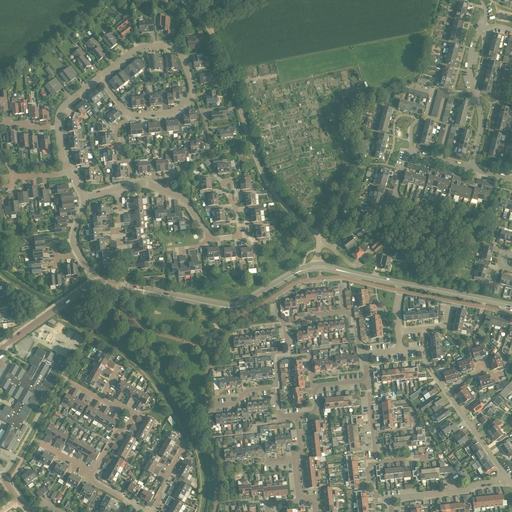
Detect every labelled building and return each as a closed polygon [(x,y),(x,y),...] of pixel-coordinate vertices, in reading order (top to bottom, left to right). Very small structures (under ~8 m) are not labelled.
[(455,7),(467,11),(468,5),(467,5),(468,2),(461,0),(456,0),(456,2),(459,3),(457,8),(455,7)] [(152,12),(151,1),(144,1),(145,13),(152,12)] [(125,3),(122,6),(127,11),(130,8),(125,3)] [(455,7),(454,9),(457,10),(456,13),(465,16),(467,11),(455,7)] [(453,13),(453,14),(456,15),(455,18),(464,21),(465,16),(456,13),(454,12),(453,13)] [(130,22),(127,18),(130,15),(129,13),(123,18),(124,20),(115,26),(123,36),(132,30),(127,24),(130,22)] [(158,14),(158,26),(161,27),(161,31),(166,31),(166,34),(170,35),(170,26),(169,26),(170,18),(163,18),(163,14),(158,14)] [(139,23),(140,32),(143,31),(143,32),(153,31),(152,20),(143,21),(143,22),(139,23)] [(453,22),(453,26),(462,28),(463,23),(452,20),(451,21),(453,22)] [(112,39),(115,36),(112,32),(103,39),(111,48),(116,44),(115,42),(112,39)] [(73,44),(76,41),(70,33),(67,36),(73,44)] [(203,39),(203,34),(197,35),(197,37),(188,38),(189,49),(199,48),(199,39),(203,39)] [(493,34),(492,40),(500,43),(502,36),(493,34)] [(447,36),(447,37),(449,37),(448,41),(458,44),(459,38),(450,36),(447,35),(447,36)] [(94,37),(86,44),(99,61),(104,56),(98,49),(101,47),(94,37)] [(490,41),(489,44),(491,44),(490,46),(499,48),(500,43),(492,40),(492,41),(490,41)] [(490,46),(488,52),(497,55),(499,49),(490,46)] [(77,64),(83,71),(89,66),(82,57),(86,54),(81,48),(73,54),(79,62),(77,64)] [(497,55),(488,52),(487,58),(496,61),(497,55)] [(196,67),(196,70),(197,71),(201,70),(202,69),(201,67),(205,67),(205,61),(211,60),(210,54),(203,55),(203,58),(194,59),(195,68),(196,67)] [(447,56),(446,59),(456,62),(457,57),(447,54),(445,54),(445,55),(447,56)] [(150,68),(153,68),(159,71),(163,70),(162,58),(158,58),(158,57),(149,58),(150,68)] [(167,68),(176,67),(176,71),(181,71),(178,60),(175,61),(175,57),(166,58),(167,68)] [(443,60),(442,64),(454,67),(456,62),(446,59),(444,58),(443,60)] [(138,60),(132,65),(138,73),(144,68),(138,60)] [(488,65),(488,67),(499,70),(501,64),(489,61),(488,62),(487,64),(488,65)] [(138,73),(132,65),(125,71),(131,78),(138,73)] [(441,70),(440,71),(452,74),(454,69),(444,66),(441,66),(440,70),(441,70)] [(49,67),(45,69),(52,78),(55,75),(49,67)] [(71,67),(61,75),(68,83),(75,77),(72,73),(74,71),(71,67)] [(487,71),(486,73),(495,76),(496,72),(499,73),(499,70),(488,67),(488,68),(487,68),(486,70),(487,71)] [(440,72),(440,73),(442,73),(441,77),(451,79),(452,74),(440,71),(440,72)] [(123,72),(116,77),(123,85),(129,80),(123,72)] [(206,77),(200,77),(200,84),(211,83),(210,80),(214,79),(213,72),(206,73),(206,77)] [(486,73),(485,79),(493,82),(495,76),(486,73)] [(123,85),(116,77),(110,82),(116,90),(123,85)] [(59,83),(56,79),(46,87),(53,95),(60,89),(57,85),(59,83)] [(485,79),(483,85),(492,88),(493,82),(485,79)] [(437,82),(437,83),(440,84),(439,87),(448,90),(449,85),(440,82),(438,81),(437,82)] [(492,88),(483,85),(481,91),(490,94),(492,88)] [(175,90),(172,90),(173,94),(174,101),(179,100),(179,94),(182,94),(181,87),(175,88),(175,90)] [(366,92),(367,97),(372,95),(379,92),(378,89),(374,91),(373,90),(371,91),(369,91),(367,91),(366,92)] [(94,94),(93,94),(100,102),(99,101),(102,98),(105,101),(108,98),(104,93),(102,95),(98,90),(97,91),(96,90),(93,92),(94,94)] [(167,92),(164,93),(165,100),(168,100),(168,105),(174,105),(174,101),(173,94),(172,90),(167,92)] [(219,100),(219,98),(217,97),(217,95),(216,95),(216,91),(208,92),(208,97),(206,97),(207,104),(211,103),(211,107),(217,106),(217,103),(217,101),(218,101),(219,100)] [(155,93),(146,94),(147,102),(150,102),(151,107),(156,106),(155,93)] [(164,93),(155,93),(156,106),(162,106),(161,101),(165,100),(164,93)] [(97,104),(100,102),(93,94),(92,94),(89,96),(90,97),(89,97),(92,101),(90,103),(95,109),(98,106),(97,104)] [(140,97),(137,97),(138,108),(144,108),(144,103),(147,102),(146,94),(140,95),(140,97)] [(138,108),(137,97),(128,98),(128,103),(131,103),(132,109),(138,108)] [(19,114),(18,100),(17,98),(11,98),(12,102),(9,102),(9,109),(13,109),(13,114),(19,114)] [(21,99),(18,100),(19,114),(25,113),(24,108),(27,107),(27,100),(21,101),(21,99)] [(398,109),(404,110),(406,102),(400,100),(398,109)] [(91,112),(95,109),(90,103),(88,105),(85,101),(80,104),(87,113),(90,110),(91,112)] [(461,101),(459,107),(468,109),(470,103),(461,101)] [(404,110),(410,112),(412,103),(406,102),(404,110)] [(410,112),(416,114),(418,105),(412,103),(410,112)] [(75,113),(74,115),(80,118),(83,119),(84,115),(87,113),(80,104),(76,108),(79,112),(77,113),(75,113)] [(109,110),(108,110),(117,120),(118,120),(120,119),(120,117),(121,117),(117,112),(119,110),(115,105),(112,107),(112,108),(109,111),(109,110)] [(418,105),(416,114),(422,115),(425,107),(418,105)] [(39,111),(39,108),(36,109),(36,106),(29,106),(29,115),(30,119),(34,119),(39,118),(39,111)] [(501,106),(499,112),(511,116),(511,113),(509,112),(510,109),(501,106)] [(382,113),(391,115),(393,109),(384,107),(383,110),(380,109),(379,112),(382,113)] [(459,107),(458,113),(466,115),(468,109),(459,107)] [(39,118),(40,121),(46,120),(46,115),(49,114),(48,108),(42,108),(42,111),(39,111),(39,118)] [(218,109),(219,113),(212,113),(212,121),(222,120),(222,114),(228,114),(227,108),(218,109)] [(117,120),(108,110),(105,112),(105,114),(106,115),(103,117),(107,121),(109,119),(112,124),(113,123),(114,123),(116,122),(116,121),(117,120)] [(189,111),(189,114),(190,121),(190,123),(199,122),(198,115),(195,115),(195,110),(189,111)] [(499,112),(498,119),(507,121),(508,115),(511,116),(499,112)] [(382,113),(381,119),(390,121),(391,115),(382,113)] [(458,113),(456,119),(465,121),(466,115),(458,113)] [(181,121),(181,125),(181,128),(186,127),(187,128),(190,128),(190,123),(190,121),(189,114),(183,115),(184,120),(181,120),(181,121)] [(68,121),(69,127),(77,126),(77,121),(78,121),(80,118),(74,115),(71,121),(68,121)] [(379,125),(388,127),(390,121),(381,119),(380,122),(378,122),(377,124),(379,125)] [(465,121),(456,119),(455,125),(463,128),(465,121)] [(498,119),(496,125),(508,128),(508,125),(506,124),(507,121),(498,119)] [(426,120),(425,126),(433,128),(434,128),(435,129),(436,126),(434,126),(435,122),(426,120)] [(166,126),(163,127),(164,137),(166,137),(166,134),(169,134),(169,132),(173,132),(172,121),(166,122),(166,126)] [(177,121),(172,121),(173,132),(173,134),(177,134),(177,133),(180,133),(180,135),(184,135),(184,132),(182,132),(181,128),(181,125),(181,121),(177,121)] [(160,122),(154,123),(155,134),(155,133),(155,137),(156,137),(159,135),(162,135),(164,137),(163,127),(160,127),(160,122)] [(97,132),(98,132),(103,132),(107,132),(106,126),(101,127),(101,123),(93,124),(94,133),(97,132)] [(145,128),(146,136),(147,140),(148,139),(148,138),(148,136),(151,136),(151,134),(155,134),(154,123),(148,124),(148,128),(145,128)] [(141,137),(146,136),(145,128),(142,129),(142,124),(136,125),(137,135),(141,135),(141,137)] [(133,136),(137,135),(136,125),(130,125),(130,130),(127,131),(128,138),(133,138),(133,136)] [(388,127),(379,125),(378,131),(386,133),(388,127)] [(508,128),(496,125),(494,131),(505,133),(506,130),(507,130),(508,128)] [(74,132),(74,135),(82,134),(81,130),(78,130),(77,126),(69,127),(67,128),(68,131),(69,131),(69,132),(74,132)] [(425,126),(423,132),(432,134),(433,128),(425,126)] [(220,136),(221,139),(224,138),(224,136),(236,135),(235,128),(232,129),(232,128),(228,128),(228,129),(217,130),(217,136),(220,136)] [(463,130),(461,136),(470,138),(471,132),(463,130)] [(8,140),(8,143),(14,142),(14,145),(19,145),(17,132),(14,132),(7,132),(7,136),(4,137),(5,141),(8,140)] [(98,136),(98,141),(110,140),(110,134),(104,135),(104,132),(107,132),(103,132),(98,132),(97,132),(97,137),(98,136)] [(422,135),(421,138),(430,140),(432,141),(434,135),(432,134),(423,132),(423,133),(422,132),(422,135)] [(494,133),(492,139),(504,142),(501,141),(503,135),(494,133)] [(70,138),(70,144),(79,143),(79,138),(81,138),(81,139),(82,139),(83,139),(83,138),(83,137),(82,137),(82,134),(74,135),(75,138),(70,138)] [(380,134),(378,140),(387,142),(389,136),(380,134)] [(21,148),(29,147),(28,138),(28,136),(20,137),(21,148)] [(461,136),(459,142),(468,144),(470,138),(461,136)] [(28,138),(29,147),(29,150),(37,149),(36,138),(28,138)] [(50,149),(49,138),(40,138),(42,150),(50,149)] [(200,140),(196,140),(197,151),(203,150),(202,145),(206,145),(205,138),(200,138),(200,140)] [(430,140),(421,138),(420,144),(429,147),(430,140)] [(492,139),(491,145),(500,147),(501,144),(503,144),(504,142),(492,139)] [(98,145),(98,149),(103,149),(106,149),(106,146),(111,146),(110,140),(98,141),(99,145),(98,145)] [(192,142),(187,142),(188,150),(191,150),(191,154),(197,154),(197,151),(196,140),(196,143),(192,144),(192,142)] [(378,140),(377,146),(385,148),(387,142),(378,140)] [(183,152),(179,152),(180,162),(186,162),(185,157),(189,157),(188,150),(187,142),(188,149),(182,149),(183,152)] [(459,142),(458,148),(467,150),(468,144),(459,142)] [(83,143),(79,143),(70,144),(71,149),(72,149),(76,149),(76,151),(77,151),(80,151),(83,151),(83,149),(83,143)] [(491,145),(489,151),(498,153),(500,147),(491,145)] [(377,146),(375,152),(384,154),(385,148),(377,146)] [(107,153),(107,157),(116,156),(118,155),(117,152),(116,151),(110,151),(110,148),(106,149),(103,149),(98,149),(103,149),(103,153),(107,153)] [(169,148),(170,158),(171,158),(174,158),(174,163),(180,162),(179,152),(175,152),(175,150),(172,151),(172,148),(169,148)] [(467,150),(458,148),(457,151),(456,151),(455,153),(456,153),(456,154),(465,156),(467,150)] [(80,154),(76,155),(75,155),(75,156),(74,156),(74,160),(76,160),(84,159),(84,155),(88,155),(88,153),(87,150),(83,151),(80,151),(80,154)] [(498,153),(489,151),(488,157),(493,158),(492,161),(498,163),(499,160),(497,159),(498,153)] [(384,154),(375,152),(373,158),(382,160),(384,154)] [(104,166),(111,165),(117,164),(117,162),(116,156),(107,157),(104,158),(104,166)] [(166,161),(162,161),(163,172),(169,171),(168,166),(171,166),(171,158),(170,158),(166,159),(166,161)] [(84,159),(76,160),(76,166),(81,165),(82,168),(89,168),(89,163),(85,164),(84,159)] [(145,174),(144,163),(140,163),(139,160),(135,160),(136,170),(138,169),(139,174),(145,174)] [(148,163),(144,163),(145,174),(151,173),(150,168),(154,168),(153,160),(148,161),(148,163)] [(158,160),(153,160),(154,168),(156,168),(157,172),(163,172),(162,161),(158,162),(158,160)] [(228,160),(222,161),(224,174),(229,174),(229,168),(232,168),(231,161),(228,162),(228,160)] [(224,174),(222,161),(223,164),(217,165),(217,163),(214,163),(215,167),(217,167),(218,175),(224,174)] [(116,169),(116,173),(125,172),(126,171),(126,168),(124,168),(124,167),(119,168),(119,164),(117,164),(111,165),(112,169),(116,169)] [(85,171),(85,176),(94,176),(94,171),(98,171),(97,167),(90,167),(90,170),(85,171)] [(377,169),(376,174),(388,177),(388,175),(392,176),(393,173),(377,169)] [(125,172),(116,173),(116,178),(112,178),(113,182),(119,182),(119,179),(125,178),(125,172)] [(416,175),(414,185),(419,186),(422,172),(420,172),(419,175),(416,174),(416,175)] [(378,175),(377,180),(386,182),(388,177),(376,174),(378,175)] [(86,181),(86,182),(92,181),(92,184),(99,184),(98,179),(94,180),(94,175),(94,176),(85,176),(85,177),(84,178),(84,181),(86,181)] [(201,179),(201,185),(211,184),(211,178),(209,178),(209,176),(198,177),(199,179),(201,179)] [(427,185),(426,187),(431,188),(432,187),(434,177),(429,176),(427,185)] [(459,197),(461,188),(460,187),(461,187),(459,186),(460,183),(460,182),(461,178),(459,177),(458,182),(456,186),(453,198),(458,199),(459,197)] [(437,188),(436,190),(437,190),(441,191),(442,191),(442,189),(445,180),(444,180),(440,179),(437,188)] [(477,199),(478,199),(483,180),(481,180),(479,185),(481,185),(480,189),(475,188),(472,199),(477,201),(477,199)] [(200,191),(200,193),(204,193),(204,190),(212,189),(211,184),(201,185),(202,190),(200,191)] [(251,192),(257,192),(255,192),(254,189),(253,189),(252,184),(241,185),(241,191),(249,190),(249,193),(251,192)] [(57,186),(58,194),(61,193),(68,192),(67,185),(57,186)] [(27,187),(28,192),(28,199),(38,198),(37,191),(37,186),(27,187)] [(485,191),(483,200),(488,202),(491,192),(491,193),(492,189),(489,188),(488,192),(485,191)] [(48,190),(37,191),(38,198),(39,203),(40,202),(42,204),(49,203),(48,190)] [(18,193),(19,201),(19,205),(29,204),(28,199),(28,192),(18,193)] [(61,193),(62,201),(72,200),(71,192),(68,193),(68,192),(61,193),(58,194),(61,193)] [(205,196),(206,201),(218,200),(217,194),(210,195),(209,192),(204,193),(200,193),(204,193),(204,196),(205,196)] [(245,196),(246,201),(256,200),(255,195),(257,195),(257,192),(251,192),(251,195),(245,196)] [(500,208),(505,209),(507,200),(501,199),(502,195),(499,194),(495,209),(500,210),(500,208)] [(127,203),(127,207),(143,205),(147,204),(147,199),(142,199),(142,197),(140,196),(139,197),(138,198),(138,199),(134,200),(134,203),(127,203)] [(62,201),(63,208),(73,207),(72,200),(62,201)] [(210,209),(216,209),(211,209),(211,206),(219,205),(218,200),(206,201),(207,207),(205,207),(205,210),(210,209)] [(252,209),(255,209),(267,207),(266,207),(266,205),(256,206),(256,200),(246,201),(246,207),(252,206),(252,209)] [(19,201),(8,202),(9,208),(4,208),(5,214),(20,213),(19,205),(19,201)] [(95,212),(113,210),(113,207),(105,208),(105,202),(99,203),(100,206),(97,206),(97,212),(95,212)] [(61,216),(71,215),(70,208),(73,208),(73,207),(63,208),(63,209),(60,209),(61,216)] [(250,212),(251,217),(261,216),(260,211),(264,211),(266,211),(267,209),(267,207),(255,209),(255,211),(250,212)] [(215,217),(225,216),(224,211),(216,211),(216,209),(210,209),(210,212),(212,212),(212,217),(215,217)] [(178,211),(179,222),(180,229),(181,229),(181,227),(189,226),(188,220),(185,220),(185,218),(182,218),(181,211),(178,211)] [(58,217),(58,224),(65,223),(68,223),(67,216),(71,215),(61,216),(58,217)] [(225,216),(215,217),(216,222),(213,223),(214,225),(224,224),(224,222),(225,221),(225,216)] [(262,225),(270,224),(267,224),(267,222),(263,222),(262,222),(261,216),(251,217),(251,223),(259,222),(260,225),(262,225)] [(65,223),(58,224),(59,224),(55,225),(56,232),(66,231),(65,224),(68,223),(65,223)] [(256,228),(256,234),(266,233),(265,227),(270,227),(270,224),(262,225),(262,227),(256,228)] [(499,239),(505,241),(508,232),(503,231),(504,229),(499,228),(496,238),(499,238),(499,239)] [(362,231),(362,230),(356,233),(358,237),(364,234),(363,234),(365,233),(366,234),(370,233),(367,229),(362,231)] [(266,233),(256,234),(257,239),(258,239),(258,242),(269,241),(269,238),(267,238),(266,233)] [(351,237),(342,243),(348,251),(356,244),(351,237)] [(370,247),(376,253),(383,246),(377,240),(370,247)] [(363,243),(358,248),(359,249),(352,255),(357,260),(364,254),(363,254),(367,250),(365,248),(366,247),(363,243)] [(484,249),(483,253),(492,255),(493,249),(492,249),(493,246),(483,243),(482,248),(484,249)] [(214,258),(213,248),(207,249),(207,250),(205,250),(206,261),(209,260),(210,261),(214,261),(214,258)] [(222,259),(222,257),(222,255),(219,256),(218,248),(213,248),(214,258),(219,257),(219,259),(222,259)] [(225,259),(230,258),(229,248),(224,249),(225,257),(222,257),(222,259),(222,261),(225,261),(225,259)] [(236,260),(239,259),(238,256),(236,256),(235,248),(229,248),(230,258),(236,258),(236,260)] [(246,249),(248,262),(253,262),(256,262),(256,259),(257,259),(256,255),(255,256),(255,249),(252,249),(252,248),(246,249)] [(248,262),(246,249),(241,249),(242,257),(239,258),(238,256),(239,259),(239,261),(242,261),(242,259),(247,259),(248,262)] [(480,257),(478,262),(486,264),(487,261),(490,262),(492,255),(483,253),(480,252),(479,257),(480,257)] [(385,255),(380,254),(379,260),(382,261),(380,269),(388,271),(391,259),(384,257),(385,255)] [(118,257),(102,258),(103,267),(109,266),(108,263),(111,263),(111,260),(118,260),(118,257)] [(479,267),(478,271),(487,273),(488,267),(485,266),(486,264),(478,262),(477,266),(479,267)] [(452,265),(450,272),(454,274),(455,272),(458,272),(459,267),(452,265)] [(70,266),(71,275),(75,275),(76,278),(81,277),(80,271),(77,272),(76,266),(70,266)] [(41,267),(32,268),(28,269),(29,273),(32,273),(32,274),(37,274),(38,276),(41,275),(41,273),(42,273),(41,267)] [(487,273),(478,271),(477,275),(475,275),(473,280),(483,282),(484,279),(485,280),(487,273)] [(501,285),(506,286),(508,277),(507,277),(508,276),(507,275),(505,275),(504,275),(504,276),(502,275),(501,276),(499,275),(495,288),(498,289),(498,288),(500,288),(500,286),(501,286),(501,285)] [(56,286),(55,276),(49,277),(49,278),(47,279),(48,282),(50,282),(50,286),(56,286)] [(61,276),(55,276),(56,286),(62,285),(61,284),(64,283),(63,276),(61,276)] [(291,309),(290,298),(284,299),(285,301),(280,302),(281,310),(286,310),(286,311),(289,311),(289,309),(291,309)] [(489,327),(494,328),(497,318),(491,317),(489,324),(489,327)] [(494,328),(500,330),(501,327),(503,320),(497,318),(494,328),(494,329),(494,328)] [(503,320),(501,327),(500,330),(500,331),(505,332),(508,321),(503,320)] [(462,328),(454,326),(453,332),(461,333),(461,330),(466,331),(466,333),(472,334),(473,330),(474,330),(471,329),(462,328)] [(478,333),(483,338),(486,335),(479,329),(478,333)] [(430,337),(431,343),(441,342),(441,339),(439,339),(438,336),(438,334),(432,334),(432,337),(430,337)] [(476,346),(476,347),(480,359),(484,357),(484,356),(485,356),(483,350),(486,349),(484,343),(476,346)] [(480,359),(476,347),(471,348),(468,349),(470,355),(472,354),(474,359),(475,359),(476,360),(480,359)] [(13,409),(6,405),(3,411),(1,410),(0,411),(0,419),(10,425),(12,421),(17,424),(18,421),(20,423),(22,420),(23,421),(24,420),(25,421),(32,408),(31,407),(32,405),(36,407),(39,401),(39,400),(40,399),(43,395),(45,396),(53,384),(62,368),(61,367),(65,361),(49,352),(48,353),(39,348),(30,364),(32,366),(28,373),(25,372),(25,371),(12,364),(0,386),(6,390),(5,392),(18,400),(13,409)] [(103,353),(100,358),(107,362),(110,357),(103,353)] [(489,361),(490,365),(502,361),(500,362),(499,359),(501,358),(500,356),(490,359),(490,361),(489,361)] [(462,359),(466,372),(470,370),(471,369),(469,364),(472,363),(470,357),(467,358),(468,358),(463,360),(462,359)] [(100,358),(97,363),(105,367),(107,362),(100,358)] [(455,366),(456,367),(456,368),(459,367),(461,373),(462,372),(462,373),(466,372),(462,359),(454,362),(455,366)] [(502,361),(490,365),(492,369),(493,369),(493,370),(499,368),(500,371),(506,369),(505,366),(504,366),(502,361)] [(97,363),(95,367),(102,372),(105,367),(97,363)] [(417,365),(417,368),(418,368),(418,374),(417,374),(418,379),(426,378),(426,372),(423,372),(422,368),(420,368),(420,365),(417,365)] [(95,367),(92,372),(100,376),(102,372),(95,367)] [(454,370),(448,372),(452,382),(456,380),(455,380),(457,379),(455,374),(458,373),(456,368),(456,367),(453,368),(454,370)] [(382,377),(382,372),(380,372),(379,369),(376,369),(377,372),(373,373),(374,378),(377,378),(377,383),(382,383),(381,378),(382,377)] [(452,382),(448,372),(446,373),(445,370),(439,372),(441,378),(444,377),(446,383),(447,382),(447,383),(452,382)] [(92,372),(89,377),(97,381),(100,376),(92,372)] [(487,387),(483,375),(479,377),(479,378),(478,378),(479,379),(480,384),(477,385),(479,391),(482,390),(482,389),(487,387)] [(487,375),(483,375),(487,387),(487,388),(493,387),(489,375),(488,375),(487,375)] [(97,381),(89,377),(87,382),(91,384),(90,385),(93,387),(94,386),(97,381)] [(117,394),(120,395),(126,383),(121,381),(120,384),(118,383),(116,387),(117,388),(116,389),(119,391),(117,394)] [(511,381),(499,394),(504,399),(511,391),(511,381)] [(124,393),(126,395),(131,386),(126,383),(120,395),(122,396),(124,393)] [(457,396),(459,400),(470,392),(465,385),(457,391),(459,393),(457,395),(457,396)] [(76,395),(79,390),(71,386),(68,391),(76,395)] [(127,399),(129,400),(136,389),(131,386),(126,395),(128,396),(127,399)] [(423,392),(425,395),(424,396),(426,400),(437,393),(432,386),(423,392)] [(133,399),(135,400),(140,391),(136,389),(129,400),(131,402),(133,399)] [(409,397),(412,401),(418,397),(418,396),(421,393),(419,390),(409,397)] [(136,405),(138,406),(145,394),(140,391),(135,400),(138,401),(136,405)] [(470,392),(459,400),(462,403),(463,404),(468,400),(470,403),(475,399),(470,392)] [(62,400),(60,405),(65,408),(67,406),(74,394),(73,394),(71,393),(70,396),(67,394),(64,400),(62,400)] [(351,394),(351,396),(352,396),(353,402),(351,402),(352,407),(360,406),(360,400),(357,401),(356,396),(354,396),(354,393),(351,394)] [(74,394),(67,406),(72,408),(77,400),(74,398),(76,395),(74,394)] [(145,394),(138,406),(141,407),(142,404),(145,405),(147,406),(149,402),(147,401),(150,397),(145,394)] [(381,401),(382,403),(387,403),(387,401),(392,401),(392,396),(387,397),(387,394),(381,395),(381,398),(378,398),(378,401),(381,401)] [(498,395),(494,401),(493,400),(491,402),(493,403),(493,402),(499,406),(504,399),(498,395)] [(431,408),(434,413),(441,408),(439,405),(443,402),(440,397),(437,399),(436,398),(432,401),(431,400),(419,408),(422,412),(432,405),(432,404),(434,403),(435,405),(431,408)] [(72,408),(76,411),(83,399),(81,398),(79,401),(77,400),(72,408)] [(83,399),(76,411),(81,414),(86,405),(84,403),(85,401),(83,399)] [(479,401),(471,407),(475,413),(482,408),(480,405),(481,405),(479,401)] [(84,415),(89,418),(95,406),(93,405),(91,408),(89,406),(84,415)] [(89,418),(94,420),(98,412),(96,410),(98,407),(95,406),(89,418)] [(441,412),(440,410),(442,410),(442,409),(433,415),(438,422),(449,415),(446,410),(442,413),(441,413),(441,412)] [(94,420),(98,423),(105,411),(103,410),(101,413),(98,412),(94,420)] [(98,423),(103,426),(108,417),(106,416),(107,413),(105,411),(98,423)] [(216,419),(212,420),(212,421),(213,427),(220,426),(219,424),(222,424),(222,426),(221,413),(215,414),(216,419)] [(103,426),(108,428),(114,417),(112,415),(110,418),(108,417),(103,426)] [(479,419),(482,424),(488,421),(484,416),(479,419)] [(114,417),(108,428),(113,431),(115,426),(116,427),(118,423),(115,421),(117,418),(114,417)] [(142,418),(141,421),(153,427),(155,422),(147,417),(145,420),(142,418)] [(351,418),(352,425),(352,426),(357,426),(357,425),(362,424),(362,425),(365,424),(365,421),(362,422),(362,419),(357,420),(357,417),(351,418)] [(487,432),(491,437),(500,430),(497,427),(498,426),(499,426),(501,425),(497,419),(491,424),(493,428),(487,432)] [(12,421),(10,425),(0,442),(0,445),(10,451),(11,449),(14,451),(19,442),(27,427),(20,423),(18,421),(17,424),(12,421)] [(143,425),(141,427),(150,432),(153,427),(141,421),(140,423),(143,425)] [(436,427),(442,434),(444,433),(445,435),(457,427),(454,424),(450,427),(449,425),(450,424),(448,421),(443,424),(442,423),(436,427)] [(49,426),(45,434),(48,435),(47,437),(49,438),(54,429),(56,426),(51,423),(49,426)] [(137,428),(136,430),(147,437),(150,432),(141,427),(140,430),(137,428)] [(417,436),(416,437),(417,442),(426,441),(425,435),(422,436),(422,433),(424,433),(424,431),(419,431),(419,428),(416,428),(416,431),(417,431),(417,436)] [(54,429),(49,438),(51,439),(52,437),(55,439),(60,429),(59,431),(54,429)] [(56,442),(54,446),(56,448),(58,444),(65,431),(60,429),(55,439),(58,441),(57,443),(56,442)] [(147,437),(136,430),(134,433),(137,434),(136,437),(144,442),(147,437)] [(500,430),(491,437),(494,441),(497,440),(499,442),(507,436),(505,434),(503,435),(500,430)] [(65,431),(58,444),(60,445),(61,443),(65,445),(69,437),(64,434),(65,432),(65,431)] [(168,432),(165,438),(167,439),(176,443),(176,444),(178,445),(180,442),(175,439),(176,437),(168,432)] [(463,433),(459,436),(457,434),(453,437),(459,446),(467,440),(463,433)] [(66,451),(69,452),(77,437),(72,434),(67,444),(69,446),(66,451)] [(123,436),(122,439),(134,445),(136,440),(128,436),(126,438),(123,436)] [(394,444),(394,438),(392,439),(391,436),(388,436),(389,439),(385,439),(386,445),(389,445),(389,450),(394,449),(393,444),(394,444)] [(73,448),(76,450),(81,442),(76,439),(77,437),(69,452),(71,449),(72,450),(73,448)] [(167,439),(165,444),(174,449),(175,448),(174,447),(176,444),(176,443),(167,439),(165,438),(167,439)] [(124,443),(122,445),(131,450),(134,445),(122,439),(120,441),(124,443)] [(261,443),(262,446),(263,454),(266,454),(266,455),(271,454),(270,441),(269,441),(269,443),(268,444),(267,442),(261,443)] [(78,453),(80,454),(85,445),(81,442),(76,450),(79,452),(78,453)] [(354,443),(349,444),(350,452),(360,451),(360,446),(363,446),(362,443),(359,443),(359,444),(354,444),(354,443)] [(473,455),(482,449),(478,443),(473,446),(470,443),(463,447),(467,453),(470,452),(471,454),(474,453),(475,454),(473,455)] [(507,454),(509,457),(511,455),(511,450),(507,443),(500,448),(505,456),(507,454)] [(160,448),(170,454),(172,451),(173,451),(174,449),(165,444),(162,449),(160,448)] [(80,454),(78,458),(81,460),(83,456),(82,455),(83,453),(86,455),(90,447),(85,445),(80,454)] [(118,446),(117,448),(128,455),(131,450),(122,445),(121,448),(118,446)] [(90,447),(86,455),(89,457),(88,459),(90,460),(95,450),(90,447)] [(128,455),(117,448),(115,451),(118,452),(117,455),(126,460),(128,455)] [(159,454),(158,455),(163,458),(162,460),(166,462),(168,459),(169,460),(170,458),(168,457),(170,454),(160,448),(157,453),(158,454),(159,454)] [(465,466),(467,467),(486,455),(482,449),(473,455),(475,458),(473,460),(468,464),(465,466)] [(95,450),(90,460),(88,463),(91,464),(93,461),(92,461),(93,459),(96,461),(100,453),(95,450)] [(38,457),(36,462),(38,464),(39,462),(44,464),(49,456),(48,455),(48,454),(45,452),(44,453),(41,459),(38,457)] [(147,458),(150,459),(158,464),(159,462),(164,464),(165,462),(166,462),(162,460),(163,458),(158,455),(157,457),(153,454),(152,455),(150,454),(147,458)] [(346,455),(347,464),(352,463),(352,462),(357,462),(357,463),(360,463),(360,459),(357,460),(357,457),(352,458),(352,455),(346,455)] [(478,464),(480,467),(489,461),(486,455),(467,467),(467,468),(477,461),(478,464)] [(47,471),(50,472),(54,465),(51,463),(54,459),(49,456),(44,464),(49,467),(47,471)] [(113,459),(111,462),(120,467),(123,461),(116,458),(115,460),(113,459)] [(150,459),(147,464),(157,470),(158,468),(156,467),(158,464),(150,459)] [(183,461),(179,469),(190,475),(190,474),(188,473),(190,468),(192,467),(189,460),(185,462),(183,461)] [(439,469),(439,475),(444,474),(444,477),(448,476),(447,474),(452,473),(454,472),(452,468),(445,468),(444,463),(442,464),(441,461),(438,461),(439,464),(440,469),(439,469)] [(489,461),(480,467),(482,466),(483,467),(480,469),(483,474),(493,468),(489,461)] [(112,466),(110,468),(117,472),(120,467),(111,462),(110,465),(112,466)] [(57,475),(58,475),(63,466),(58,463),(56,466),(54,465),(50,472),(49,473),(54,476),(55,474),(57,475)] [(157,470),(147,464),(144,470),(152,474),(154,471),(156,472),(157,470)] [(376,471),(377,477),(379,476),(380,481),(383,481),(385,481),(384,476),(385,476),(385,470),(383,470),(382,467),(382,465),(379,465),(379,466),(379,468),(380,470),(376,471)] [(401,465),(402,468),(403,474),(402,474),(402,479),(411,478),(410,472),(408,472),(407,468),(405,468),(404,465),(402,465),(401,465)] [(59,479),(64,482),(66,478),(67,476),(64,475),(68,469),(63,466),(58,475),(61,476),(59,479)] [(107,470),(105,473),(114,478),(117,472),(110,468),(109,471),(107,470)] [(422,476),(421,471),(418,471),(418,468),(415,468),(415,471),(412,472),(413,477),(416,477),(416,482),(421,481),(420,476),(422,476)] [(190,475),(179,469),(176,474),(185,479),(184,482),(190,486),(192,482),(187,480),(190,475)] [(30,471),(26,474),(32,483),(33,483),(32,482),(38,477),(34,472),(32,473),(30,471)] [(105,473),(104,476),(106,477),(104,479),(105,479),(111,483),(110,484),(113,486),(115,482),(112,480),(114,478),(105,473)] [(32,483),(26,474),(21,478),(23,480),(21,481),(25,486),(27,485),(28,486),(32,483)] [(67,483),(71,485),(76,477),(71,474),(68,480),(66,478),(64,482),(63,483),(65,485),(67,483)] [(77,494),(79,489),(81,487),(78,485),(81,480),(76,477),(71,485),(76,488),(75,490),(78,492),(77,494)] [(180,485),(179,487),(187,492),(189,493),(191,489),(191,488),(175,479),(173,482),(180,485)] [(354,481),(349,482),(349,486),(354,486),(354,489),(363,488),(362,482),(359,482),(359,479),(353,480),(354,481)] [(127,491),(131,494),(137,484),(132,481),(129,486),(127,485),(125,489),(128,491),(127,491)] [(136,495),(138,496),(144,486),(143,485),(142,487),(137,484),(131,494),(135,496),(136,495)] [(79,489),(77,494),(79,495),(80,493),(85,496),(90,488),(85,485),(82,491),(79,489)] [(44,486),(38,491),(42,496),(44,494),(48,491),(44,486)] [(140,499),(144,501),(149,493),(144,491),(146,487),(144,486),(138,496),(141,498),(140,499)] [(171,486),(170,489),(184,497),(187,492),(179,487),(177,489),(171,486)] [(85,496),(84,498),(89,501),(88,502),(89,503),(89,504),(90,505),(94,497),(92,496),(95,491),(94,490),(90,488),(85,496)] [(184,497),(170,489),(168,492),(174,495),(173,497),(182,502),(184,497)] [(356,492),(357,500),(362,500),(361,498),(367,498),(367,499),(370,498),(369,495),(367,496),(366,493),(362,494),(361,491),(356,492)] [(149,493),(144,501),(148,503),(149,502),(151,504),(153,500),(152,499),(153,496),(149,493)] [(106,498),(104,502),(118,510),(119,508),(113,505),(115,502),(112,500),(113,498),(106,494),(105,497),(106,498)] [(464,504),(462,504),(462,509),(464,509),(464,511),(471,511),(471,509),(471,505),(472,505),(471,495),(466,496),(467,500),(464,501),(464,504)] [(481,503),(480,498),(475,498),(472,499),(473,509),(480,508),(480,503),(481,503)] [(167,499),(166,501),(180,509),(183,505),(175,500),(174,502),(167,499)] [(171,508),(170,510),(173,511),(179,511),(180,509),(166,501),(164,504),(171,508)] [(104,502),(101,507),(110,511),(111,509),(117,511),(118,510),(104,502)] [(410,509),(411,511),(416,511),(416,509),(421,509),(420,504),(415,505),(415,502),(409,503),(410,506),(407,506),(407,509),(410,509)] [(436,511),(433,511),(432,511),(441,511),(440,511),(440,506),(440,503),(437,504),(437,506),(435,506),(436,511)]
